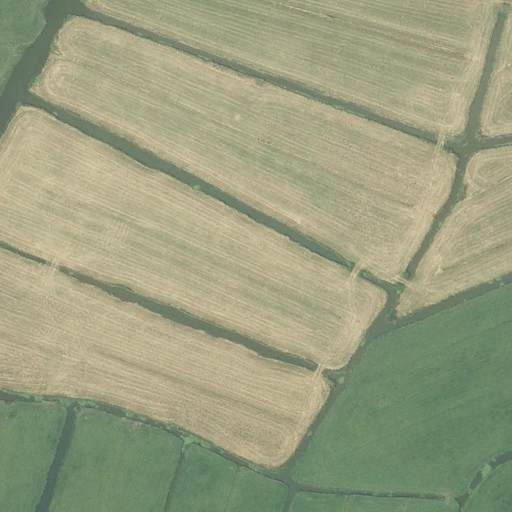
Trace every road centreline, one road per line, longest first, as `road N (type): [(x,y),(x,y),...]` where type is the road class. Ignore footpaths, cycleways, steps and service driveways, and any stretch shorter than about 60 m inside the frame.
road 1 (track): [(366,257),(430,165),(495,1),(511,1)]
road 2 (track): [(304,400),(366,257),(412,285)]
